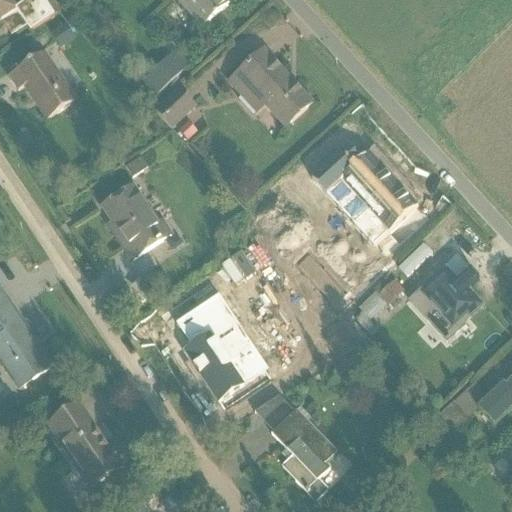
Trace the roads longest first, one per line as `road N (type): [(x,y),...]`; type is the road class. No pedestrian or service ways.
road 1 (residential): [(0,170),(208,476)]
road 2 (residential): [(511,242),(291,0)]
